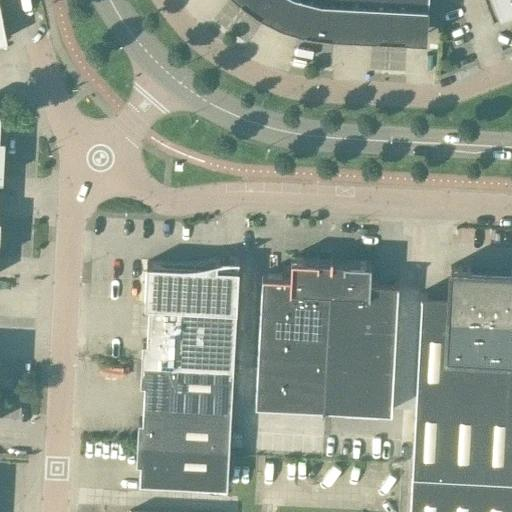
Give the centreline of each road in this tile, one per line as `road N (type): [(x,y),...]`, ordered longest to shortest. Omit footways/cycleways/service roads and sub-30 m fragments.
road 1 (residential): [(99,158),(167,200),(275,196),(511,210)]
road 2 (residential): [(511,72),(442,96),(293,86),(226,60),(166,0)]
road 3 (unclassified): [(47,511),(62,214),(99,158)]
road 4 (secondary): [(511,147),(284,130),(209,104),(169,74)]
